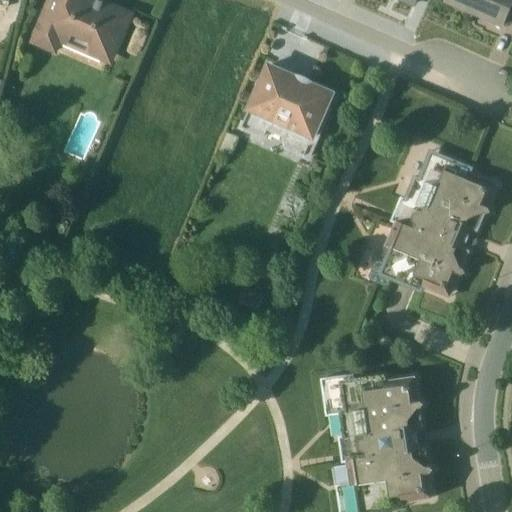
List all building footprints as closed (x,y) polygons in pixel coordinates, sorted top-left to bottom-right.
[(48,0),(29,44),(30,45),(56,56),(60,45),(108,66),(129,16),(93,0),(48,0)] [(391,0),(413,9),(416,0),(391,0)] [(511,0),(444,0),(443,2),(500,27),(511,0)] [(266,67),(238,132),(260,141),(264,132),(281,140),(280,143),(282,151),(306,161),(328,111),(324,109),(331,94),(311,86),(310,88),(292,81),(293,78),(267,67),(266,67)] [(237,139),(226,134),(218,152),(229,157),(237,139)] [(493,191),(490,184),(468,174),(464,166),(439,156),(425,161),(417,179),(413,178),(403,199),(399,198),(389,222),(392,224),(383,247),(387,249),(382,263),(377,262),(372,265),(368,277),(370,282),(382,287),(388,285),(389,282),(420,294),(423,288),(443,296),(451,293),(465,257),(462,250),(471,230),(479,226),(493,191)] [(386,511),(404,509),(404,504),(432,499),(424,448),(418,449),(416,429),(421,428),(414,377),(386,381),(385,375),(354,379),(353,375),(319,379),(325,417),(338,416),(340,436),(337,437),(340,463),(345,463),(346,466),(332,468),(337,511),(386,511)]
